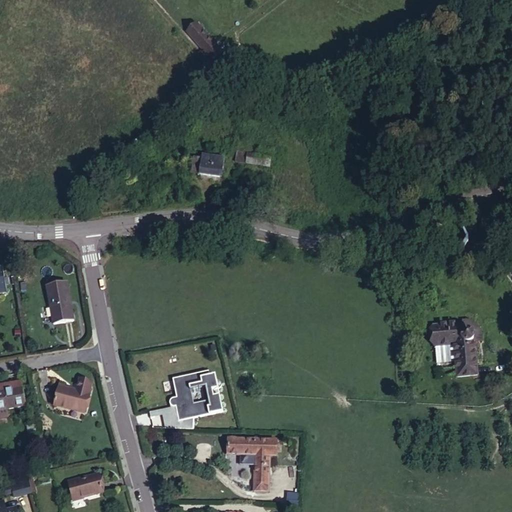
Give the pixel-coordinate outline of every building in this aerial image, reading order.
[(192,37),(200,30),(196,25),(187,32),(192,37)] [(210,57),(219,50),(200,30),(192,37),(210,57)] [(235,162),(261,166),(263,157),(236,153),(235,162)] [(193,173),(220,177),(221,168),(223,169),(224,159),(203,156),(202,159),(194,158),(192,173),(193,173)] [(270,167),(271,158),(263,157),(261,166),(270,167)] [(54,325),(74,321),(67,283),(47,286),(54,325)] [(463,324),(434,327),(437,364),(456,362),(457,377),(477,376),(475,343),(482,343),(482,336),(480,329),(475,324),(469,321),(463,321),(463,324)] [(208,372),(173,380),(176,398),(191,391),(206,388),(209,401),(194,404),(194,419),(223,413),(219,396),(214,397),(212,391),(219,389),(221,387),(222,387),(222,385),(221,383),(220,382),(219,381),(216,381),(216,375),(209,376),(208,372)] [(71,389),(59,386),(54,406),(84,413),(90,389),(87,388),(89,382),(80,380),(77,392),(70,390),(71,389)] [(0,410),(7,409),(25,406),(21,382),(11,384),(12,390),(0,391),(0,410)] [(191,391),(176,398),(173,399),(171,399),(170,400),(170,402),(169,403),(170,405),(170,406),(171,407),(174,408),(176,407),(177,413),(180,430),(193,430),(194,419),(194,404),(191,391)] [(0,420),(9,419),(7,409),(0,410),(0,420)] [(177,413),(162,416),(165,429),(180,430),(177,413)] [(276,457),(277,442),(237,440),(234,438),(231,438),(228,439),(227,454),(258,456),(257,474),(254,474),(254,485),(268,486),(269,457),(276,457)] [(83,480),(83,478),(68,482),(73,500),(103,493),(99,476),(83,480)] [(36,493),(32,477),(28,478),(32,494),(36,493)] [(32,494),(28,478),(10,483),(3,486),(6,496),(13,494),(14,498),(32,494)] [(0,511),(17,511),(17,509),(7,511),(4,502),(0,502),(0,511)]
